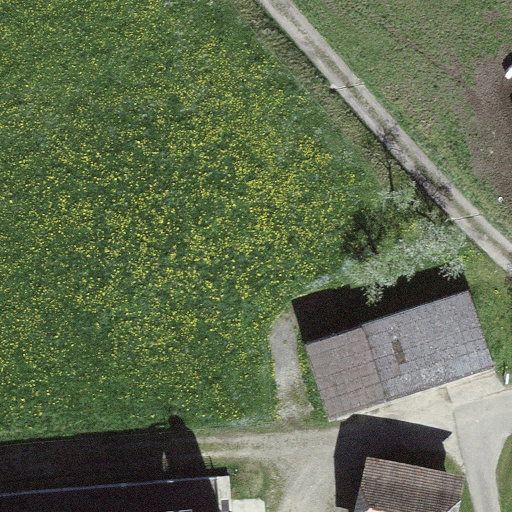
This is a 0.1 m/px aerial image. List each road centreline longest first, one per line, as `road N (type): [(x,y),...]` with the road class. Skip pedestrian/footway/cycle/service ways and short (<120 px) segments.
road 1 (track): [(0,479),(470,429)]
road 2 (track): [(265,0),(456,222),(511,258)]
road 3 (track): [(511,408),(470,429),(488,511)]
